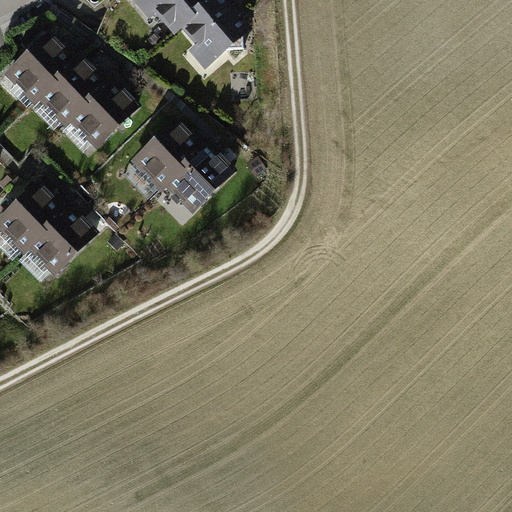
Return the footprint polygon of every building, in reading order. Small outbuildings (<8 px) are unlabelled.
[(208,0),(139,0),(171,34),(208,0)] [(259,23),(239,0),(215,0),(186,25),(216,59),(259,23)] [(96,149),(137,105),(53,28),(11,72),(96,149)] [(181,120),(141,163),(197,215),(237,172),(181,120)] [(94,230),(39,179),(0,220),(0,222),(55,273),(94,230)]
